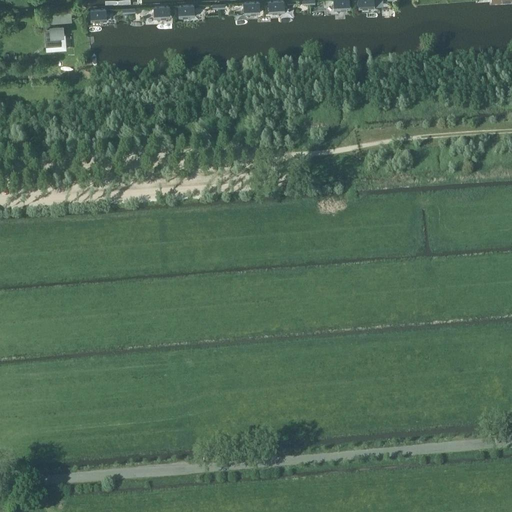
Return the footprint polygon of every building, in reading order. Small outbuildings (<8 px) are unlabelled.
[(348,0),(332,0),(333,4),(331,7),(332,8),(333,11),(335,10),(338,13),(340,10),(348,10),(348,0)] [(356,0),(357,10),(366,9),(368,11),(371,8),(373,8),(373,7),(376,3),(373,0),(356,0)] [(283,2),(267,2),(267,14),(276,14),(279,16),(281,13),(283,13),(283,11),(286,8),(283,6),(283,2)] [(258,3),(242,3),(242,8),(241,11),(242,12),(243,15),(245,14),(248,17),(250,14),(258,14),(258,3)] [(193,5),(177,6),(177,17),(187,17),(189,19),(191,16),(194,16),(194,14),(196,11),(193,9),(193,5)] [(159,7),(143,7),(144,12),(142,14),(143,16),(144,18),(146,18),(149,21),(151,18),(159,18),(159,7)] [(106,12),(90,12),(90,24),(99,23),(102,26),(104,23),(106,23),(106,21),(109,18),(106,16),(106,12)] [(48,30),(44,30),(45,51),(65,50),(64,36),(61,36),(61,27),(47,28),(48,30)]
